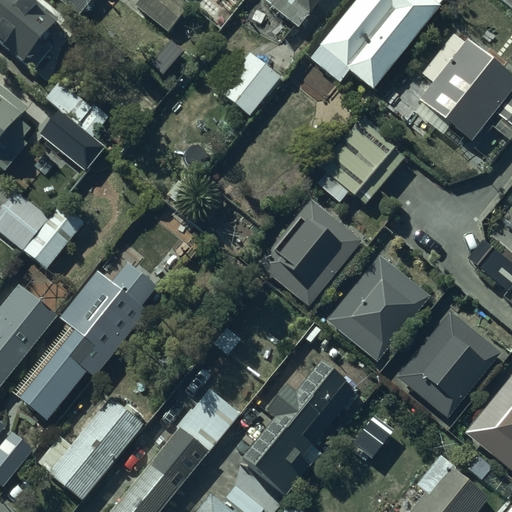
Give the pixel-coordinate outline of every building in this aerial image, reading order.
[(56,27),(24,0),(0,0),(0,52),(29,77),(48,55),(39,46),(56,27)] [(94,0),(47,0),(74,23),(94,0)] [(188,12),(173,0),(144,0),(136,12),(169,37),(188,12)] [(282,0),(273,12),(299,33),(326,0),(282,0)] [(365,0),(323,56),(376,96),(444,5),(437,0),(365,0)] [(471,148),(511,93),(511,84),(456,41),(424,83),(431,89),(417,107),(471,148)] [(92,111),(59,83),(46,99),(94,138),(110,118),(96,106),(92,111)] [(0,146),(20,123),(0,106),(0,146)] [(104,149),(58,113),(40,136),(86,173),(104,149)] [(366,211),(411,158),(366,121),(322,174),(366,211)] [(48,223),(15,197),(0,214),(0,239),(20,256),(48,223)] [(310,313),(364,246),(313,205),(260,272),(310,313)] [(511,288),(511,264),(483,240),(467,260),(509,292),(511,288)] [(171,249),(155,266),(171,279),(186,262),(171,249)] [(432,303),(380,262),(328,328),(379,369),(432,303)] [(146,316),(97,279),(60,327),(84,346),(70,364),(94,383),(146,316)] [(0,390),(55,320),(15,289),(0,308),(0,390)] [(501,360),(449,319),(398,384),(450,425),(501,360)] [(360,396),(324,367),(298,399),(289,392),(270,417),(279,424),(244,467),(290,503),(318,469),(307,461),(360,396)] [(511,380),(465,440),(511,477),(511,380)] [(164,511),(241,419),(212,395),(115,511),(164,511)] [(110,403),(49,479),(84,507),(145,431),(110,403)] [(10,436),(0,447),(0,483),(2,485),(29,452),(10,436)] [(481,511),(488,504),(447,472),(415,511),(481,511)] [(228,511),(212,499),(201,511),(228,511)]
